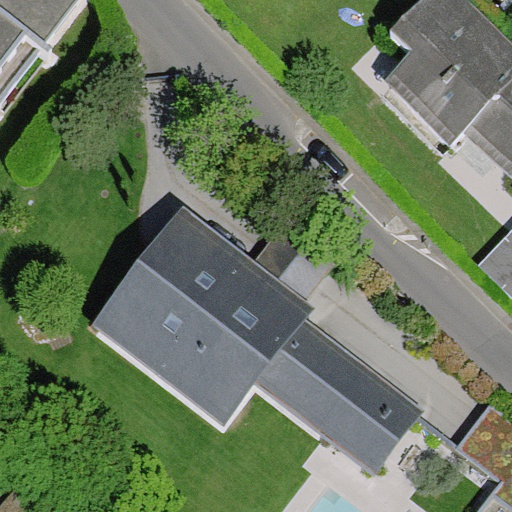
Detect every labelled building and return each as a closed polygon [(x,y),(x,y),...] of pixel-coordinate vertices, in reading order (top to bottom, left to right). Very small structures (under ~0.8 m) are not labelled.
[(0,0),(0,106),(82,0),(0,0)] [(451,157),(468,140),(511,183),(511,56),(454,0),(431,0),(390,42),(416,67),(389,95),(451,157)] [(220,423),(255,378),(373,470),(416,416),(288,316),(310,288),(331,261),(289,228),(268,254),(250,277),(183,225),(101,330),(220,423)] [(511,235),(479,270),(511,302),(511,235)] [(504,487),(484,511),(511,511),(511,426),(493,412),(461,453),(504,487)] [(36,511),(16,496),(2,511),(36,511)]
